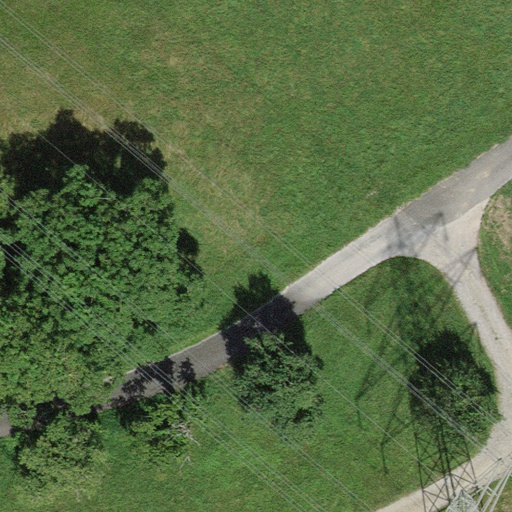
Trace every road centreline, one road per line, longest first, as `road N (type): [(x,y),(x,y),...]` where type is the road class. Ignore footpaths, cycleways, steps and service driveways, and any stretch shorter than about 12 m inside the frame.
road 1 (track): [(433,208),(511,357)]
road 2 (track): [(400,511),(511,456)]
